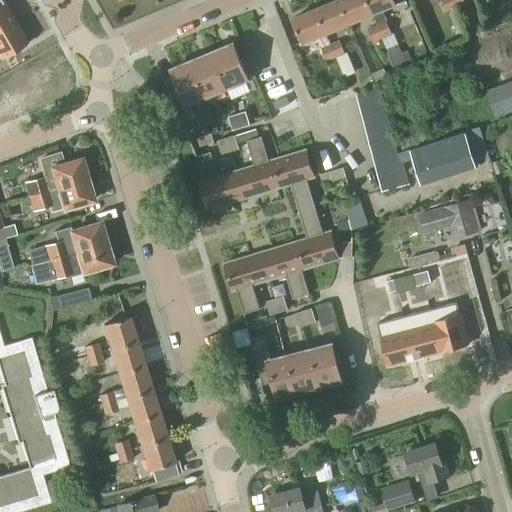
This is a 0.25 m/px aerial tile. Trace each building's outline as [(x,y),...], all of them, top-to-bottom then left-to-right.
[(1,0),(0,0),(0,27),(13,20),(1,0)] [(401,0),(376,0),(302,23),(308,43),(406,12),(401,0)] [(470,1),(453,3),(454,16),(472,13),(470,1)] [(13,20),(0,27),(0,60),(27,45),(13,20)] [(394,41),(396,50),(404,49),(401,30),(380,34),(381,43),(394,41)] [(234,44),(214,53),(228,88),(248,80),(234,44)] [(332,54),(335,64),(353,59),(351,49),(332,54)] [(214,53),(194,61),(209,96),(228,88),(214,53)] [(190,104),(209,96),(194,61),(183,65),(183,66),(174,70),(177,76),(164,82),(186,134),(200,128),(190,104)] [(497,118),(511,112),(511,82),(487,93),(497,118)] [(360,108),(383,102),(380,90),(357,96),(360,108)] [(363,119),(386,113),(383,102),(360,108),(363,119)] [(245,112),(237,115),(241,128),(250,126),(245,112)] [(366,131),(389,125),(386,113),(363,119),(366,131)] [(232,131),(241,128),(237,115),(228,117),(232,131)] [(369,143),(392,137),(389,125),(366,131),(369,143)] [(200,147),(214,143),(214,142),(211,134),(197,138),(200,147)] [(420,181),(474,165),(464,134),(411,150),(420,181)] [(235,136),(226,138),(230,152),(239,150),(235,136)] [(372,154),(395,148),(392,137),(369,143),(372,154)] [(221,155),(230,152),(226,139),(217,142),(221,155)] [(248,144),(255,169),(237,175),(245,200),(281,188),(274,164),(270,165),(262,140),(248,144)] [(375,166),(398,160),(395,148),(372,154),(375,166)] [(314,178),(307,153),(274,164),(281,188),(290,185),(299,213),(315,208),(307,180),(314,178)] [(205,185),(201,186),(209,211),(245,200),(237,175),(219,181),(212,156),(197,160),(205,185)] [(29,198),(86,181),(80,160),(50,169),(53,179),(47,181),(46,177),(25,184),(29,198)] [(378,177),(401,171),(398,160),(375,166),(378,177)] [(346,177),(343,168),(329,172),(332,181),(346,177)] [(382,191),(405,185),(401,171),(378,177),(382,191)] [(86,181),(29,198),(33,212),(55,206),(54,201),(59,200),(62,212),(92,203),(86,181)] [(480,202),(485,206),(491,204),(492,198),(487,194),(481,196),(480,202)] [(479,233),(469,200),(418,215),(423,235),(450,227),(454,239),(479,233)] [(308,240),(298,243),(306,268),(339,257),(331,233),(324,235),(315,208),(299,213),(308,240)] [(30,267),(104,244),(98,224),(71,232),(70,228),(54,232),(56,242),(25,251),(30,267)] [(298,243),(262,255),(270,279),(288,273),(296,298),(310,294),(302,269),(306,268),(298,243)] [(352,243),(343,243),(343,257),(352,257),(352,243)] [(111,267),(104,244),(30,267),(35,285),(67,276),(68,278),(82,275),(111,267)] [(270,279),(262,255),(226,266),(234,290),(237,289),(245,314),(260,310),(252,285),(270,279)] [(427,270),(420,271),(422,283),(430,281),(427,270)] [(420,271),(412,273),(415,285),(422,283),(420,271)] [(394,279),(386,281),(389,292),(396,290),(394,279)] [(52,311),(59,310),(91,301),(87,288),(50,298),(52,311)] [(283,296),(274,298),(279,312),(287,310),(283,296)] [(268,315),(279,312),(274,298),(264,301),(268,315)] [(429,308),(440,354),(469,347),(461,313),(459,314),(456,301),(429,308)] [(402,315),(414,361),(440,354),(429,308),(402,315)] [(303,312),(307,325),(316,323),(311,309),(303,312)] [(307,325),(303,312),(294,314),(298,328),(307,325)] [(402,315),(376,322),(387,367),(414,361),(402,315)] [(266,316),(253,321),(255,330),(269,325),(266,316)] [(101,353),(110,350),(136,342),(128,318),(102,325),(107,341),(96,344),(83,348),(86,358),(101,353)] [(265,393),(278,390),(280,397),(295,394),(285,356),(272,360),(265,335),(251,339),(265,393)] [(1,348),(0,343),(0,375),(3,384),(0,384),(0,387),(17,445),(21,444),(28,468),(0,476),(0,511),(10,511),(48,501),(40,473),(67,465),(52,413),(59,411),(52,389),(45,391),(29,339),(1,348)] [(118,374),(143,366),(136,342),(110,350),(118,374)] [(333,344),(308,350),(318,387),(342,381),(333,344)] [(308,350),(285,356),(295,394),(318,387),(308,350)] [(101,353),(86,358),(89,367),(104,363),(101,353)] [(151,391),(143,366),(118,374),(122,388),(112,391),(98,396),(101,406),(151,391)] [(151,391),(125,399),(127,406),(133,423),(158,415),(151,391)] [(116,402),(101,406),(104,415),(118,411),(118,409),(116,402)] [(140,447),(166,439),(158,415),(133,423),(140,447)] [(166,439),(140,447),(148,472),(150,471),(174,464),(166,439)] [(112,444),(116,454),(131,450),(127,440),(112,444)] [(442,463),(436,444),(418,450),(416,446),(406,449),(407,453),(405,454),(406,456),(397,459),(402,476),(411,473),(412,475),(417,473),(421,486),(448,477),(444,463),(442,463)] [(134,459),(131,450),(116,454),(119,464),(134,459)] [(174,464),(150,471),(154,483),(177,476),(174,464)] [(92,480),(96,492),(109,488),(105,476),(92,480)] [(369,511),(388,511),(387,509),(415,500),(409,480),(381,488),(385,503),(369,508),(369,511)] [(306,510),(300,488),(270,496),(274,511),(321,511),(320,507),(306,510)] [(119,511),(153,511),(157,511),(153,496),(118,505),(119,511)] [(353,511),(366,511),(364,502),(351,506),(353,511)]
